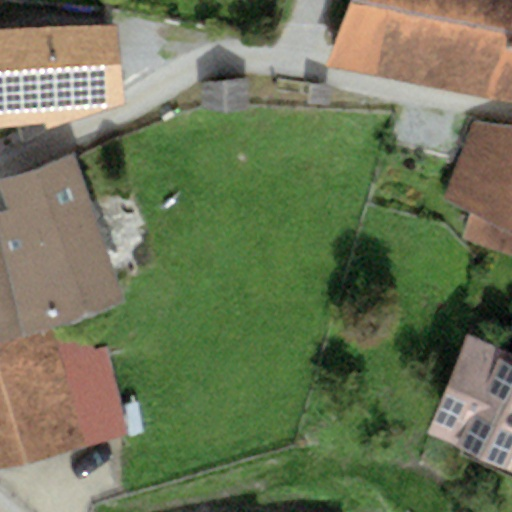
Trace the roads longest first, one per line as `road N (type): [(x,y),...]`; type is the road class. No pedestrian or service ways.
road 1 (residential): [(0,183),(193,85),(230,76),(306,77)]
road 2 (residential): [(511,119),(306,77)]
